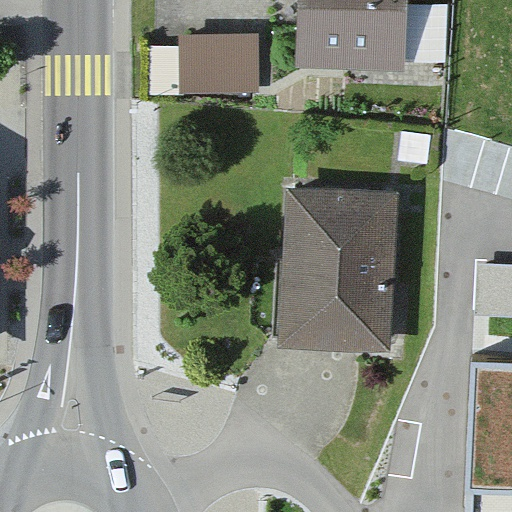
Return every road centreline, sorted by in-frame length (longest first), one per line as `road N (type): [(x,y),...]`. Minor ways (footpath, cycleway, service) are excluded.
road 1 (secondary): [(71,466),(78,0)]
road 2 (residential): [(149,511),(256,456),(314,485),(338,511)]
